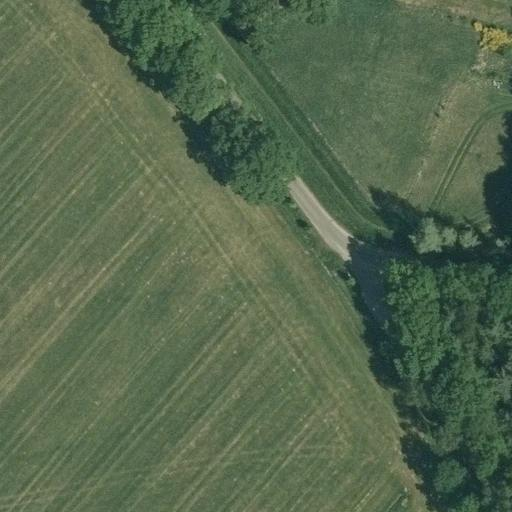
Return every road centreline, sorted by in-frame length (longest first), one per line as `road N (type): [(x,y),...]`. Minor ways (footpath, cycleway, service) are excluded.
road 1 (unclassified): [(511,278),(351,260),(209,58),(158,0)]
road 2 (track): [(505,511),(351,260)]
